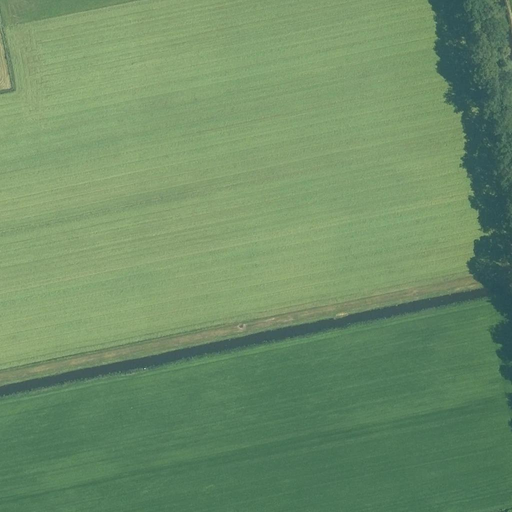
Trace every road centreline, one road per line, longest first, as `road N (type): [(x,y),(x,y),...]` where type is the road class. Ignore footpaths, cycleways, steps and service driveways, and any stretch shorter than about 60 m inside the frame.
road 1 (track): [(511,272),(0,379)]
road 2 (track): [(511,152),(480,0)]
